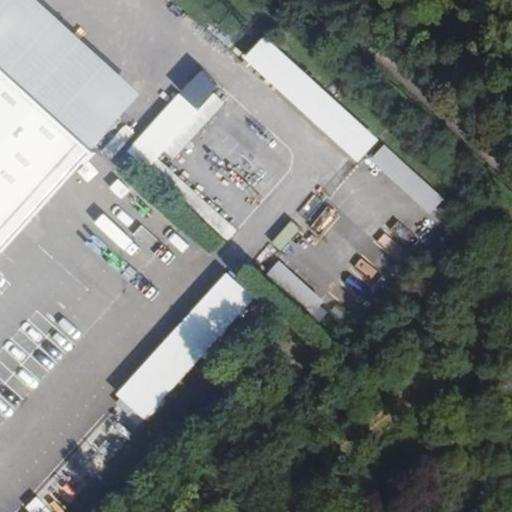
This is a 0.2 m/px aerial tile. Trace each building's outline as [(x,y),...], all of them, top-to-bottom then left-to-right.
[(361,162),(382,139),(264,36),(244,59),(361,162)] [(0,253),(94,150),(0,67),(0,253)] [(181,92),(200,110),(164,148),(173,157),(229,100),(201,72),(181,92)] [(418,234),(448,200),(380,142),(330,201),(356,223),(364,214),(376,224),(389,209),(418,234)] [(144,420),(257,299),(228,272),(116,394),(144,420)] [(42,511),(59,511),(61,509),(38,492),(30,502),(42,511)]
